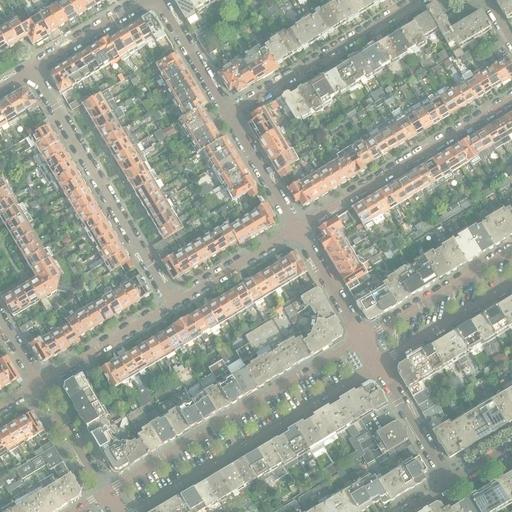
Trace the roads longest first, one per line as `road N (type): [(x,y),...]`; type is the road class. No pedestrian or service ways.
road 1 (residential): [(364,339),(104,495)]
road 2 (residential): [(135,511),(379,363)]
road 3 (residential): [(173,302),(32,70)]
road 4 (residential): [(511,98),(298,228)]
road 5 (residential): [(228,113),(415,0)]
road 6 (residential): [(511,251),(364,339)]
road 7 (residential): [(173,302),(38,384)]
road 8 (residential): [(379,363),(511,283)]
road 9 (residential): [(298,228),(173,302)]
road 10 (residential): [(451,482),(379,363)]
road 11 (residential): [(298,228),(228,113)]
road 12 (residential): [(32,70),(146,0)]
road 13 (residential): [(228,113),(158,0)]
road 14 (residential): [(364,339),(298,228)]
road 15 (residential): [(104,495),(38,384)]
